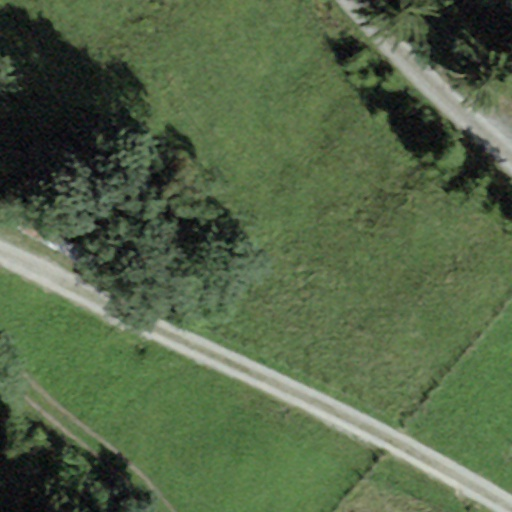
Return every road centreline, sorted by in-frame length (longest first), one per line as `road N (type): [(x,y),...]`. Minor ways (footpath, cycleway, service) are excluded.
road 1 (track): [(511,507),(0,247)]
road 2 (track): [(351,0),(511,168)]
road 3 (track): [(0,361),(124,459),(169,511)]
